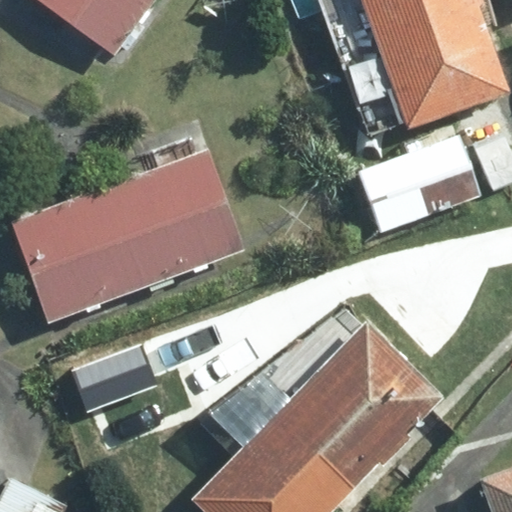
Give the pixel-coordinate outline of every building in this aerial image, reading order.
[(156,0),(21,0),(81,42),(112,63),(156,0)] [(363,0),(402,115),(503,82),(475,0),(363,0)] [(455,120),(354,157),(378,222),(479,185),(455,120)] [(199,148),(99,186),(137,287),(237,249),(199,148)] [(99,186),(0,223),(0,225),(38,324),(137,287),(99,186)] [(321,511),(431,404),(353,325),(179,496),(195,511),(321,511)] [(161,386),(137,336),(53,376),(77,426),(161,386)] [(511,511),(511,471),(466,487),(474,511),(511,511)]
